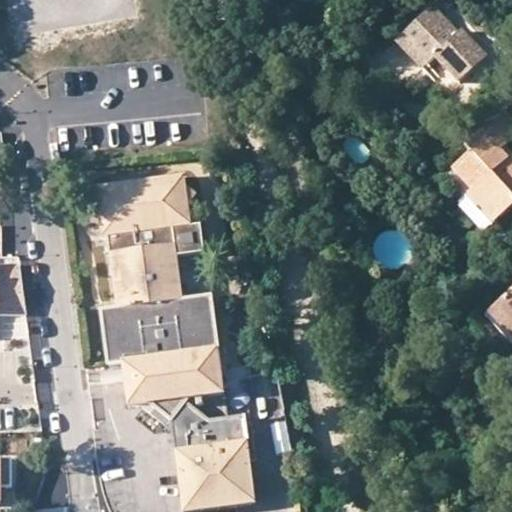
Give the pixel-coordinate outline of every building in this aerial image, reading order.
[(403,37),(429,65),(437,58),(462,85),(488,58),(463,31),(460,35),(434,8),(403,37)] [(424,70),(429,65),(403,37),(398,42),(424,70)] [(511,160),(503,150),(508,145),(511,141),(511,118),(505,111),(467,146),(474,154),(456,171),(475,191),(471,195),(497,222),(511,207),(511,160)] [(511,149),(508,145),(503,150),(511,160),(511,149)] [(217,368),(214,351),(206,299),(183,302),(174,228),(194,226),(190,207),(188,188),(186,176),(97,188),(99,200),(101,219),(103,238),(110,237),(120,311),(108,312),(115,365),(124,364),(130,407),(151,404),(163,413),(174,422),(192,399),(197,398),(199,409),(213,420),(198,440),(216,453),(231,434),(228,417),(227,408),(213,397),(220,396),(226,387),(223,367),(217,368)] [(199,196),(188,188),(190,207),(199,196)] [(89,211),(101,219),(99,200),(89,211)] [(194,226),(174,228),(177,256),(205,252),(201,225),(194,226)] [(511,293),(488,316),(511,342),(511,293)] [(214,298),(206,299),(214,351),(220,351),(214,298)] [(110,366),(115,365),(108,312),(102,312),(110,366)] [(223,367),(220,351),(214,351),(217,368),(223,367)] [(227,408),(226,395),(220,396),(213,397),(227,408)] [(246,414),(228,417),(231,434),(216,453),(198,440),(213,420),(199,409),(197,398),(192,399),(174,422),(184,497),(186,501),(185,496),(202,494),(203,499),(204,499),(203,494),(219,492),(220,497),(221,497),(220,492),(237,489),(238,494),(239,494),(238,489),(255,487),(255,492),(256,492),(246,414)] [(0,502),(5,502),(5,487),(16,487),(15,458),(0,458),(0,502)]
